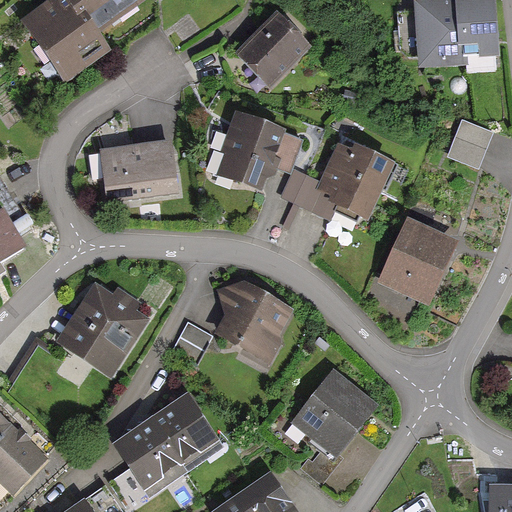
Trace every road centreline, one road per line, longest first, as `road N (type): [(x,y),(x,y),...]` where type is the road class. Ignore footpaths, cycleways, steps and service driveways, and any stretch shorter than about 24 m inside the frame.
road 1 (residential): [(430,392),(296,276),(257,255),(202,244),(82,249),(57,262),(0,320)]
road 2 (residential): [(511,220),(500,268),(430,392)]
road 3 (residential): [(430,392),(350,511)]
